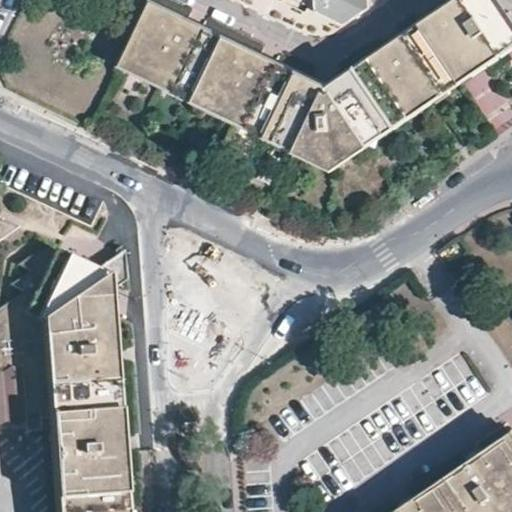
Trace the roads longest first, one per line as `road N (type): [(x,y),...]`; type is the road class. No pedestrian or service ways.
road 1 (residential): [(157,194),(153,258),(168,511)]
road 2 (residential): [(224,511),(219,442),(228,384),(302,264)]
road 3 (residential): [(302,264),(352,267),(386,255),(511,173)]
road 4 (residential): [(0,119),(157,194)]
road 5 (residential): [(157,194),(302,264)]
